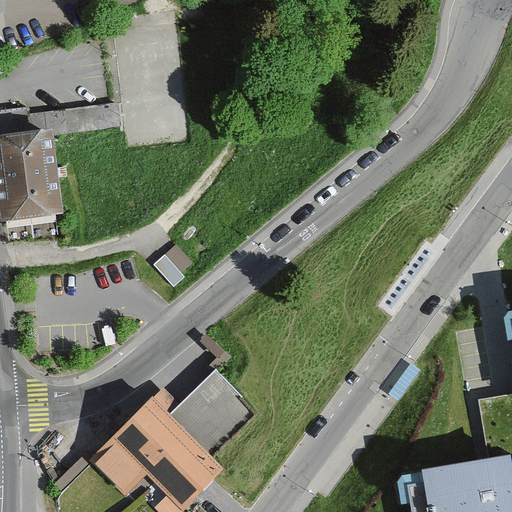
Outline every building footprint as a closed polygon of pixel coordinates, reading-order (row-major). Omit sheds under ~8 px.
[(53,138),(0,144),(0,225),(0,228),(64,220),(53,138)] [(192,264),(176,247),(154,267),(174,288),(184,279),(180,274),(192,264)] [(215,376),(172,421),(212,459),(256,414),(215,376)] [(150,400),(90,462),(130,500),(149,481),(167,498),(155,511),(186,511),(225,471),(212,459),(172,421),(150,400)] [(511,511),(511,460),(432,472),(437,511),(511,511)]
